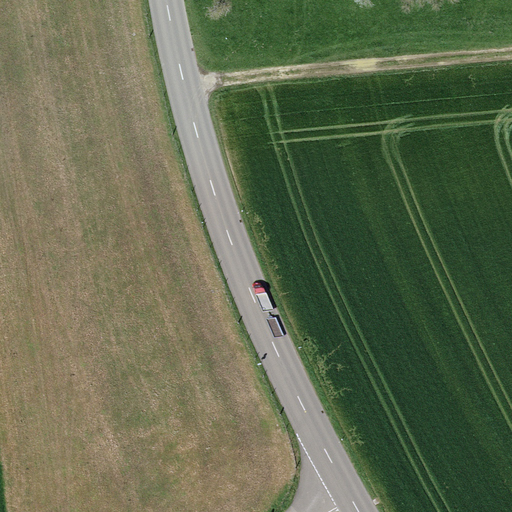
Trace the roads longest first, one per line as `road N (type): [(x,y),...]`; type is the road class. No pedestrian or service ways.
road 1 (secondary): [(165,0),(223,222),(271,341),(351,500)]
road 2 (track): [(181,82),(511,54)]
